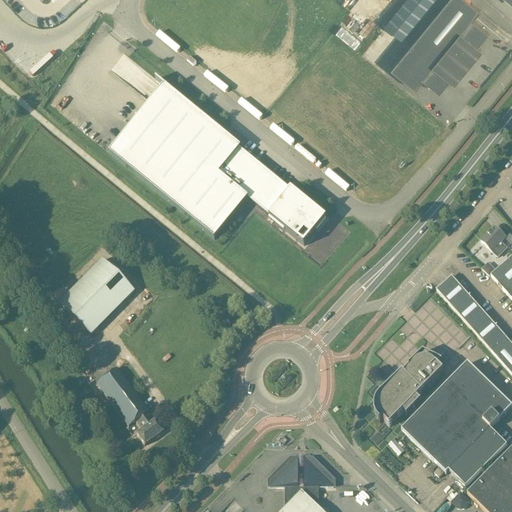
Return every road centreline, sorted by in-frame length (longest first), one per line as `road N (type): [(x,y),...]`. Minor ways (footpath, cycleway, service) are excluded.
road 1 (unclassified): [(511,71),(404,199),(370,217),(138,34),(126,15),(133,0)]
road 2 (unclassified): [(352,310),(397,301),(511,169)]
road 3 (secondary): [(389,262),(511,116)]
road 4 (tertiary): [(70,511),(0,399)]
road 5 (secondary): [(389,262),(292,348)]
